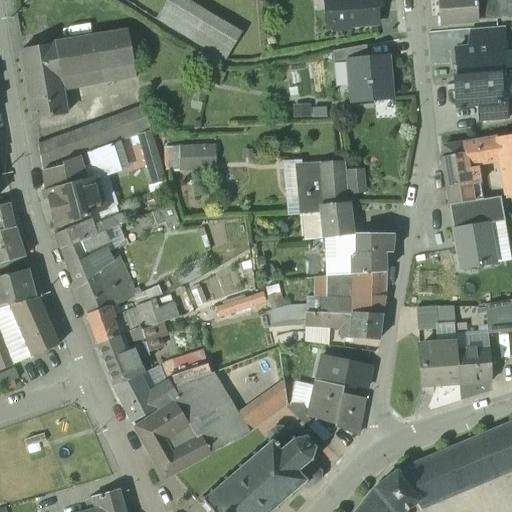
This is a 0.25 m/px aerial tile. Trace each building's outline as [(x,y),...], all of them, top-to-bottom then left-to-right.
[(240,34),(183,0),(167,0),(155,21),(224,62),(240,34)] [(328,0),(329,7),(325,11),(326,24),(334,30),(348,29),(348,27),(377,24),(375,6),(379,1),(378,0),(328,0)] [(475,0),(437,0),(439,25),(477,22),(475,0)] [(501,0),(475,0),(477,22),(503,20),(501,0)] [(504,27),(471,30),(472,48),(472,49),(500,47),(500,48),(506,48),(504,27)] [(127,32),(52,45),(60,91),(135,78),(127,32)] [(52,45),(20,50),(33,120),(64,115),(60,91),(52,45)] [(365,45),(331,52),(333,65),(347,64),(347,62),(367,60),(365,45)] [(472,49),(472,48),(455,50),(458,77),(458,78),(498,75),(502,75),(500,48),(500,47),(472,49)] [(367,60),(347,62),(347,64),(351,102),(391,98),(388,58),(367,60)] [(205,67),(201,78),(219,86),(224,74),(205,67)] [(498,75),(458,78),(458,77),(454,77),(456,106),(479,104),(479,103),(501,102),(501,101),(498,75)] [(206,86),(196,84),(192,101),(201,103),(206,86)] [(501,102),(479,103),(479,104),(480,120),(506,118),(505,100),(501,101),(501,102)] [(291,106),(291,116),(325,115),(325,105),(291,106)] [(142,110),(114,120),(121,140),(136,136),(150,130),(142,110)] [(114,120),(38,147),(42,169),(112,144),(121,140),(114,120)] [(167,187),(150,130),(136,136),(151,184),(147,185),(149,193),(167,187)] [(511,135),(495,138),(499,161),(504,195),(511,194),(511,135)] [(495,138),(442,147),(444,156),(440,157),(448,206),(473,202),(470,185),(478,184),(475,165),(499,161),(495,138)] [(112,144),(77,157),(84,179),(94,176),(95,180),(121,171),(112,144)] [(216,146),(181,147),(182,171),(217,170),(216,146)] [(56,168),(42,170),(45,189),(84,179),(77,157),(56,165),(56,168)] [(344,162),(298,165),(305,241),(336,238),(351,237),(348,204),(347,204),(344,162)] [(84,179),(45,189),(53,229),(72,223),(105,210),(95,180),(94,176),(84,179)] [(473,202),(448,206),(452,231),(489,225),(505,222),(501,197),(473,202)] [(2,204),(0,204),(0,230),(15,227),(9,203),(2,204)] [(175,215),(164,220),(167,229),(178,225),(175,215)] [(91,220),(76,226),(81,240),(90,236),(97,234),(94,228),(91,220)] [(105,224),(94,228),(97,234),(107,230),(105,224)] [(489,225),(452,231),(459,271),(495,265),(489,225)] [(76,226),(54,234),(60,248),(81,240),(76,226)] [(15,227),(0,230),(0,262),(23,257),(24,256),(15,227)] [(393,235),(358,235),(358,236),(351,237),(336,238),(337,258),(325,259),(326,277),(328,277),(354,275),(385,273),(385,254),(391,254),(393,235)] [(90,236),(81,240),(85,248),(94,245),(90,236)] [(81,240),(60,248),(65,262),(82,255),(87,253),(85,248),(81,240)] [(105,247),(88,256),(87,253),(82,255),(91,279),(96,274),(102,269),(110,261),(107,251),(105,247)] [(113,248),(107,251),(110,261),(117,255),(113,248)] [(82,255),(65,262),(76,289),(91,279),(82,255)] [(23,257),(0,262),(0,277),(27,270),(23,257)] [(109,264),(102,269),(96,274),(103,293),(116,287),(122,285),(109,264)] [(27,270),(0,277),(0,308),(10,306),(35,299),(28,270),(27,270)] [(385,273),(354,275),(353,296),(352,314),(381,316),(384,299),(385,273)] [(91,279),(76,289),(85,313),(108,305),(103,293),(96,274),(91,279)] [(354,275),(328,277),(327,298),(346,299),(346,295),(353,296),(354,275)] [(277,285),(264,286),(267,323),(280,322),(281,327),(299,326),(298,303),(279,305),(277,285)] [(116,287),(103,293),(108,305),(121,300),(116,287)] [(260,293),(217,307),(220,317),(263,302),(260,293)] [(352,314),(353,296),(346,295),(346,299),(327,298),(326,314),(352,315),(352,314)] [(327,298),(306,297),(305,313),(326,314),(327,298)] [(35,299),(10,306),(31,357),(58,345),(43,312),(42,312),(36,299),(35,299)] [(511,306),(510,300),(484,305),(486,332),(487,333),(511,331),(511,306)] [(31,357),(10,306),(0,308),(0,332),(13,365),(31,357)] [(441,324),(439,307),(416,307),(417,325),(441,324)] [(454,324),(452,307),(439,307),(441,324),(454,324)] [(151,311),(136,316),(139,327),(140,327),(155,323),(151,311)] [(326,314),(305,313),(305,327),(339,328),(339,338),(350,338),(352,315),(326,314)] [(381,316),(352,314),(352,315),(350,338),(378,340),(381,316)] [(112,317),(90,326),(96,344),(115,336),(118,335),(112,317)] [(163,321),(140,327),(145,344),(147,354),(163,350),(160,340),(168,338),(163,321)] [(139,327),(126,332),(132,348),(145,344),(140,327),(139,327)] [(0,370),(13,365),(0,332),(0,370)] [(486,332),(455,335),(455,344),(456,349),(487,347),(487,333),(486,332)] [(121,352),(115,336),(96,344),(100,357),(111,385),(132,377),(141,373),(135,360),(134,360),(130,349),(121,352)] [(149,358),(147,354),(145,344),(132,348),(130,349),(134,360),(135,360),(137,362),(149,358)] [(455,344),(419,347),(422,386),(458,383),(456,349),(455,344)] [(487,347),(456,349),(458,383),(490,380),(487,347)] [(202,352),(174,362),(181,384),(209,374),(202,352)] [(370,367),(320,357),(316,378),(329,380),(328,385),(337,387),(336,392),(341,393),(351,396),(353,385),(365,388),(370,367)] [(14,368),(0,374),(0,386),(19,379),(14,368)] [(142,398),(132,377),(111,385),(117,399),(130,423),(150,413),(142,398)] [(178,399),(173,402),(188,426),(226,404),(211,377),(172,389),(178,399)] [(351,396),(341,393),(340,395),(335,394),(336,392),(337,387),(328,385),(315,382),(307,416),(323,419),(323,420),(334,424),(334,426),(357,434),(358,431),(365,399),(351,396)] [(283,384),(233,416),(244,435),(286,406),(283,384)] [(162,387),(142,398),(150,413),(169,401),(162,387)] [(173,402),(133,427),(154,464),(167,457),(161,443),(188,426),(173,402)] [(233,416),(198,436),(209,455),(244,435),(233,416)] [(331,435),(315,420),(308,428),(323,443),(331,435)] [(511,423),(397,472),(419,502),(416,504),(420,511),(511,471),(511,423)] [(255,455),(253,452),(250,454),(253,457),(241,467),(239,464),(236,466),(239,469),(227,479),(224,476),(222,478),(224,481),(212,492),(210,489),(207,491),(210,494),(204,499),(201,496),(199,498),(201,501),(198,504),(201,506),(204,504),(209,511),(207,511),(268,511),(272,509),(275,511),(277,509),(275,506),(286,496),(289,499),(292,497),(289,494),(301,484),(304,487),(306,485),(314,485),(320,480),(320,472),(312,462),(313,460),(310,458),(312,450),(316,450),(315,446),(311,447),(305,440),(307,436),(304,435),(303,439),(294,440),(293,437),(290,438),(282,427),(274,427),(268,431),(267,439),(265,441),(268,444),(255,455)] [(183,449),(167,457),(179,471),(193,463),(183,449)] [(167,457),(154,464),(163,480),(167,478),(179,471),(167,457)] [(390,511),(405,511),(416,504),(419,502),(397,472),(374,489),(390,511)] [(167,478),(163,480),(168,490),(175,486),(167,478)] [(356,511),(390,511),(374,489),(356,511)] [(123,511),(117,490),(91,497),(95,511),(123,511)]
